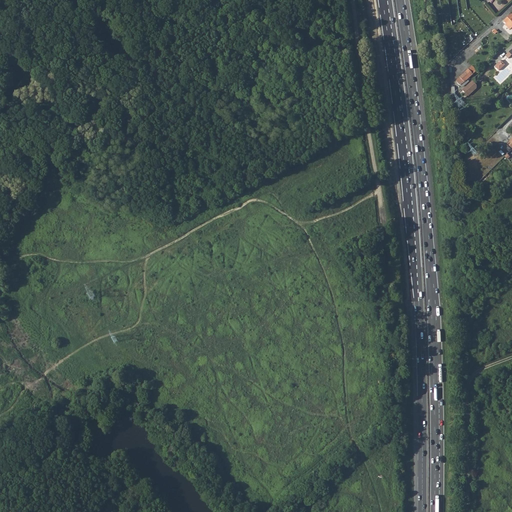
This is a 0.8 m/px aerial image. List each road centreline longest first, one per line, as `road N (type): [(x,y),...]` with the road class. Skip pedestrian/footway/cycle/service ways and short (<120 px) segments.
road 1 (trunk): [(435,511),(424,195),(399,0)]
road 2 (trunk): [(387,0),(417,272),(422,511)]
road 3 (track): [(352,0),(388,291)]
road 4 (track): [(511,357),(471,377),(464,511)]
